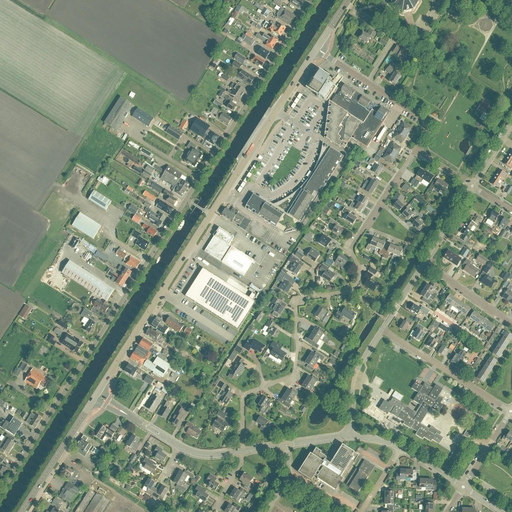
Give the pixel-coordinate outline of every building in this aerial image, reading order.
[(301,8),(303,4),(296,0),(291,0),(289,3),(299,9),(299,7),(301,8)] [(403,12),(414,9),(419,0),(391,0),(393,6),(403,12)] [(259,9),(262,11),(268,15),(270,12),(261,7),(259,9)] [(282,14),(293,21),(295,17),(294,16),(295,15),(285,9),(284,11),(281,9),(279,12),(282,14)] [(291,25),(293,21),(282,14),(279,12),(277,15),(278,16),(280,17),(279,19),(288,25),(289,24),(291,25)] [(271,25),(283,32),(285,29),(279,24),(278,25),(273,22),(271,25)] [(283,32),(271,25),(270,24),(266,30),(272,34),(273,32),(280,36),(283,32)] [(373,39),(377,33),(370,29),(367,35),(363,32),(358,39),(367,44),(371,38),(373,39)] [(275,45),(262,37),(257,34),(255,37),(266,44),(265,46),(272,50),(275,45)] [(262,37),(275,45),(278,40),(271,35),(269,38),(264,35),(262,37)] [(251,47),(255,42),(246,37),(243,42),(251,47)] [(265,60),(270,53),(262,48),(257,55),(265,60)] [(399,58),(404,51),(400,48),(395,55),(399,58)] [(243,65),(246,60),(237,54),(234,59),(243,65)] [(262,67),(265,62),(255,55),(251,60),(256,63),(254,65),(258,67),(259,65),(262,67)] [(240,70),(242,66),(235,61),(232,66),(240,70)] [(395,86),(401,77),(395,73),(396,72),(390,66),(386,70),(392,76),(389,82),(395,86)] [(311,80),(306,89),(317,96),(316,97),(318,98),(319,97),(326,102),(335,89),(333,88),(333,87),(331,86),(335,80),(333,78),(332,81),(328,79),(329,77),(319,70),(315,76),(316,77),(313,81),(311,80)] [(250,86),(254,79),(242,71),(237,78),(250,86)] [(227,82),(229,79),(220,73),(218,77),(227,82)] [(230,88),(233,90),(243,96),(246,92),(233,83),(230,88)] [(379,107),(344,85),(338,96),(336,95),(331,103),(326,139),(339,147),(340,146),(345,149),(362,123),(364,124),(354,139),(368,148),(389,114),(387,112),(388,111),(380,105),(379,107)] [(240,101),(243,96),(233,90),(232,92),(228,90),(227,92),(240,101)] [(218,96),(220,97),(222,99),(223,98),(227,101),(225,104),(228,106),(227,108),(233,112),(237,107),(232,104),(234,100),(221,92),(218,96)] [(117,132),(134,106),(121,98),(104,123),(117,132)] [(483,100),(478,108),(485,113),(490,105),(483,100)] [(148,127),(154,119),(138,108),(132,117),(148,127)] [(215,121),(226,127),(230,121),(224,118),(226,115),(219,110),(215,115),(218,117),(215,121)] [(168,118),(162,125),(166,128),(171,120),(168,118)] [(209,135),(206,133),(210,126),(198,118),(190,130),(206,140),(205,141),(214,146),(220,137),(211,131),(209,135)] [(400,127),(408,133),(409,134),(411,130),(410,130),(412,128),(403,122),(400,127)] [(179,139),(183,134),(170,126),(167,131),(179,139)] [(396,133),(405,138),(408,133),(400,127),(399,127),(398,130),(396,133)] [(406,138),(405,138),(396,133),(393,138),(402,143),(403,142),(406,138)] [(129,145),(138,150),(140,147),(131,142),(129,145)] [(194,167),(202,155),(195,150),(197,146),(190,142),(187,148),(191,150),(184,161),(185,161),(185,163),(188,165),(189,164),(194,167)] [(297,233),(328,184),(327,183),(344,157),(323,144),(323,143),(321,150),(320,157),(317,163),(314,170),(311,175),(307,181),(302,186),(297,191),(292,195),(286,199),(280,202),(273,205),(259,196),(258,198),(253,195),(245,208),(285,234),(295,231),(297,233)] [(389,149),(398,154),(398,155),(400,151),(401,149),(392,144),(389,149)] [(386,154),(395,159),(398,154),(389,149),(389,148),(387,151),(388,151),(386,154)] [(149,157),(152,159),(154,155),(143,149),(141,152),(149,157)] [(395,159),(386,154),(383,159),(391,164),(393,162),(393,163),(395,159)] [(377,175),(381,169),(377,166),(379,164),(371,159),(369,163),(375,167),(374,169),(372,168),(370,171),(377,175)] [(152,175),(155,171),(148,166),(145,170),(152,175)] [(165,172),(163,175),(176,183),(177,184),(176,186),(185,192),(190,185),(180,179),(183,175),(169,166),(165,172)] [(364,177),(365,174),(357,168),(355,171),(364,177)] [(425,172),(420,169),(416,176),(414,179),(421,184),(423,180),(429,184),(434,176),(426,171),(425,172)] [(496,177),(500,180),(502,177),(504,178),(507,175),(500,170),(496,177)] [(150,180),(152,176),(145,171),(142,175),(150,180)] [(176,183),(163,175),(160,179),(173,187),(171,189),(173,190),(172,191),(182,197),(185,192),(176,186),(177,184),(176,183)] [(498,184),(500,180),(496,177),(491,184),(498,189),(500,185),(498,184)] [(109,181),(104,178),(102,180),(99,178),(97,181),(106,186),(109,181)] [(448,186),(438,179),(437,182),(434,181),(428,190),(432,192),(435,187),(440,190),(439,193),(442,195),(443,195),(444,193),(444,192),(448,186)] [(365,184),(374,190),(378,184),(372,181),(371,184),(366,181),(365,184)] [(160,194),(164,189),(153,182),(150,188),(160,194)] [(371,195),(374,190),(365,184),(363,186),(365,188),(363,190),(371,195)] [(406,193),(410,189),(405,185),(402,190),(406,193)] [(174,206),(177,201),(171,197),(173,194),(166,190),(163,194),(168,198),(166,201),(174,206)] [(106,211),(112,202),(95,191),(89,201),(106,211)] [(358,203),(364,207),(368,200),(363,197),(364,196),(358,193),(357,195),(361,198),(358,203)] [(393,200),(396,203),(393,206),(399,211),(404,206),(400,203),(404,197),(397,193),(393,200)] [(154,203),(157,199),(149,194),(147,198),(154,203)] [(170,216),(174,210),(160,201),(156,207),(170,216)] [(364,207),(358,203),(357,206),(352,203),(349,208),(355,211),(355,210),(360,213),(364,207)] [(135,216),(139,210),(131,205),(128,211),(135,216)] [(239,212),(233,208),(231,212),(226,208),(221,215),(232,222),(233,221),(240,226),(239,227),(245,231),(251,222),(238,214),(239,212)] [(353,225),(357,219),(348,214),(350,211),(345,208),(342,212),(348,216),(345,221),(353,225)] [(414,219),(419,214),(415,210),(412,213),(407,209),(403,214),(409,220),(411,217),(414,219)] [(149,214),(163,223),(167,218),(160,213),(158,215),(157,215),(151,211),(149,214)] [(496,220),(499,215),(493,212),(488,220),(491,222),(493,224),(496,220)] [(93,240),(101,227),(80,214),(72,227),(93,240)] [(153,224),(155,226),(160,229),(163,223),(149,214),(151,215),(148,220),(148,221),(151,222),(153,223),(153,224)] [(419,214),(414,219),(416,221),(413,224),(416,226),(415,227),(417,229),(418,228),(419,229),(423,225),(419,221),(422,217),(419,214)] [(135,216),(132,220),(138,224),(141,220),(135,216)] [(467,229),(470,231),(470,230),(473,232),(477,226),(476,225),(478,222),(480,223),(483,220),(476,216),(472,223),(468,220),(465,226),(468,228),(467,229)] [(507,227),(510,222),(504,219),(501,224),(499,227),(504,230),(506,227),(507,227)] [(333,221),(331,224),(334,226),(331,231),(340,237),(343,231),(336,227),(338,224),(333,221)] [(482,223),(484,227),(491,232),(493,229),(482,222),(482,223)] [(153,238),(157,232),(150,227),(150,228),(147,226),(144,224),(142,227),(145,229),(148,231),(146,233),(153,238)] [(470,231),(467,229),(468,228),(465,226),(460,233),(464,236),(461,240),(464,242),(467,238),(468,237),(467,236),(467,235),(470,231)] [(502,239),(503,237),(506,232),(504,231),(500,236),(495,232),(497,228),(496,227),(492,233),(502,239)] [(230,236),(222,231),(221,230),(220,230),(219,231),(218,231),(217,232),(204,252),(243,277),(253,261),(229,245),(234,238),(232,237),(231,238),(230,237),(230,236)] [(331,233),(327,231),(325,236),(332,239),(334,235),(330,233),(331,233)] [(138,232),(134,238),(138,240),(136,245),(141,248),(141,249),(145,251),(148,247),(147,247),(150,243),(140,237),(142,235),(138,232)] [(128,240),(130,238),(125,234),(123,237),(127,240),(126,242),(129,244),(131,242),(128,240)] [(326,248),(331,241),(323,235),(318,243),(326,248)] [(376,248),(379,240),(373,238),(370,245),(369,244),(365,250),(369,252),(371,247),(372,246),(376,248)] [(383,256),(385,250),(382,249),(385,243),(379,240),(376,248),(380,249),(378,254),(383,256)] [(86,254),(88,249),(80,245),(77,251),(86,254)] [(393,255),(396,247),(390,245),(387,251),(385,250),(383,256),(382,258),(387,260),(389,255),(388,255),(389,253),(393,255)] [(396,247),(393,255),(397,256),(395,262),(399,264),(402,257),(400,256),(402,250),(396,247)] [(465,248),(460,256),(465,259),(469,252),(465,248)] [(304,253),(299,250),(299,249),(294,256),(301,260),(304,256),(302,256),(304,253)] [(314,262),(320,254),(312,249),(306,257),(314,262)] [(124,260),(127,255),(119,250),(116,254),(124,260)] [(456,267),(461,260),(448,251),(444,258),(456,267)] [(344,270),(345,270),(345,269),(346,268),(346,267),(345,266),(348,260),(340,255),(335,263),(341,267),(341,268),(341,269),(342,269),(342,270),(343,270),(344,270)] [(479,255),(476,260),(484,265),(487,260),(479,255)] [(293,264),(288,271),(296,276),(302,267),(297,263),(299,261),(292,256),(289,262),(293,264)] [(136,269),(140,263),(131,257),(126,264),(131,267),(131,266),(136,269)] [(331,267),(334,262),(328,258),(325,263),(331,267)] [(474,277),(478,271),(469,264),(470,263),(466,260),(462,266),(465,268),(463,271),(468,274),(468,273),(474,277)] [(106,305),(110,298),(114,290),(69,261),(62,273),(104,300),(102,303),(98,300),(93,307),(105,314),(109,307),(106,305)] [(121,265),(118,270),(123,273),(122,274),(125,276),(126,275),(129,277),(132,273),(126,269),(121,265)] [(329,283),(335,275),(328,270),(329,268),(323,265),(319,271),(324,274),(322,278),(329,283)] [(198,296),(194,302),(238,330),(255,302),(253,300),(255,296),(252,293),(249,298),(203,269),(199,275),(202,278),(193,293),(198,296)] [(110,270),(108,274),(110,276),(112,274),(125,283),(129,277),(126,275),(125,276),(122,274),(120,277),(119,276),(110,270)] [(289,278),(281,273),(278,277),(284,281),(279,289),(287,294),(292,286),(287,282),(289,278)] [(374,292),(378,285),(370,280),(373,276),(367,273),(363,279),(367,281),(364,286),(368,288),(374,292)] [(504,273),(501,278),(505,282),(509,276),(504,273)] [(110,276),(113,278),(111,281),(116,284),(122,288),(125,283),(112,274),(110,276)] [(490,289),(495,282),(485,275),(480,283),(485,286),(486,285),(490,289)] [(366,295),(368,290),(360,287),(361,285),(357,283),(354,290),(366,295)] [(508,302),(511,295),(511,292),(510,292),(511,289),(511,287),(511,286),(511,285),(509,283),(505,288),(508,290),(502,298),(508,302)] [(251,284),(250,286),(254,289),(261,293),(262,291),(260,290),(255,287),(253,285),(251,284)] [(423,290),(435,298),(436,296),(433,292),(434,290),(437,292),(439,289),(432,284),(430,287),(427,285),(423,290)] [(434,300),(435,298),(423,290),(420,296),(423,298),(422,301),(429,305),(431,302),(427,300),(430,297),(434,300)] [(450,305),(455,299),(450,295),(445,302),(450,305)] [(265,311),(271,303),(266,299),(260,308),(265,311)] [(273,305),(270,309),(272,310),(274,312),(272,315),(277,318),(280,315),(280,316),(285,308),(279,305),(281,302),(275,299),(272,303),(275,305),(274,306),(273,305)] [(455,309),(460,303),(455,299),(450,305),(450,306),(448,309),(450,310),(452,307),(455,309)] [(89,303),(85,308),(91,314),(96,309),(89,303)] [(461,313),(465,306),(460,303),(455,309),(461,313)] [(420,309),(414,305),(411,311),(417,315),(420,312),(426,316),(429,311),(422,307),(420,309)] [(465,306),(461,313),(466,316),(471,310),(465,306)] [(327,324),(329,319),(326,317),(328,313),(320,308),(315,316),(327,324)] [(356,315),(345,308),(341,314),(338,312),(334,318),(340,321),(343,316),(351,321),(356,315)] [(83,312),(81,316),(84,318),(81,323),(84,324),(83,326),(85,327),(83,330),(89,334),(95,324),(90,320),(91,318),(83,312)] [(474,322),(479,316),(474,312),(469,319),(474,322)] [(480,326),(484,319),(479,316),(474,322),(480,326)] [(164,335),(168,328),(163,325),(164,324),(161,322),(161,321),(161,320),(157,317),(151,326),(164,335)] [(192,332),(169,317),(165,323),(180,332),(180,331),(189,337),(192,332)] [(412,323),(407,319),(405,323),(404,322),(399,329),(404,332),(409,325),(410,326),(412,323)] [(485,330),(490,323),(484,319),(480,326),(485,330)] [(268,328),(266,332),(268,334),(275,338),(279,332),(273,328),(275,325),(269,321),(266,327),(268,328)] [(58,324),(67,330),(68,327),(60,322),(58,324)] [(490,323),(485,330),(490,333),(495,327),(490,323)] [(419,341),(424,334),(421,332),(424,328),(418,324),(415,329),(417,331),(413,337),(419,341)] [(165,342),(167,340),(149,329),(145,335),(162,345),(164,342),(165,342)] [(315,329),(312,335),(320,340),(323,334),(324,335),(326,332),(320,329),(318,331),(315,329)] [(503,338),(509,342),(511,337),(511,336),(506,332),(503,338)] [(64,339),(80,349),(83,344),(78,340),(77,341),(67,334),(64,339)] [(312,335),(309,340),(311,341),(309,344),(318,349),(319,346),(317,345),(320,340),(312,335)] [(52,341),(54,339),(51,337),(47,342),(50,344),(54,346),(56,343),(52,341)] [(437,343),(439,344),(442,339),(440,338),(438,337),(437,339),(435,341),(431,338),(426,346),(432,350),(437,343)] [(506,347),(509,342),(503,338),(499,343),(506,347)] [(77,354),(80,349),(64,339),(62,344),(72,350),(71,350),(77,354)] [(157,352),(151,348),(153,345),(143,339),(139,345),(149,352),(149,351),(155,355),(157,352)] [(265,346),(255,340),(251,345),(247,343),(244,348),(249,351),(251,348),(256,351),(257,350),(261,353),(265,346)] [(282,361),(286,354),(280,350),(282,347),(273,341),(269,348),(272,350),(269,355),(277,360),(278,359),(282,361)] [(453,350),(458,343),(456,342),(454,345),(452,344),(450,348),(448,351),(442,347),(438,354),(444,357),(447,352),(451,354),(453,350)] [(502,353),(506,347),(499,343),(496,349),(502,353)] [(144,358),(148,352),(138,346),(135,352),(144,358)] [(499,358),(502,353),(496,349),(492,354),(499,358)] [(299,360),(305,353),(302,351),(297,358),(299,360)] [(453,363),(456,365),(460,359),(462,361),(466,354),(461,351),(458,356),(455,354),(451,362),(450,363),(452,364),(453,363)] [(142,366),(146,360),(142,358),(142,357),(134,352),(130,359),(142,366)] [(164,362),(167,358),(157,352),(155,355),(158,357),(158,358),(164,362)] [(233,352),(228,359),(232,362),(237,354),(233,352)] [(309,358),(317,363),(319,359),(322,362),(325,358),(316,352),(315,355),(312,353),(309,358)] [(170,365),(157,357),(153,364),(147,360),(143,366),(152,372),(152,371),(162,378),(170,365)] [(487,363),(493,367),(497,362),(490,357),(487,363)] [(230,374),(228,377),(229,378),(231,379),(232,379),(233,376),(237,379),(244,367),(241,365),(244,361),(238,358),(234,364),(236,365),(230,374)] [(313,368),(317,363),(309,358),(305,363),(308,365),(306,368),(312,372),(314,369),(313,368)] [(26,374),(30,368),(23,363),(19,369),(26,374)] [(490,372),(493,367),(487,363),(483,368),(490,372)] [(137,370),(129,365),(124,372),(133,377),(136,373),(140,375),(142,372),(138,369),(137,370)] [(487,378),(490,372),(483,368),(480,373),(487,378)] [(45,388),(50,381),(44,378),(45,377),(33,369),(24,382),(37,390),(40,385),(45,388)] [(483,383),(487,378),(480,373),(477,379),(475,377),(472,381),(478,384),(480,381),(483,383)] [(147,375),(143,381),(151,386),(155,380),(147,375)] [(305,382),(313,387),(317,382),(319,380),(313,376),(311,378),(309,377),(305,382)] [(310,392),(313,387),(305,382),(302,387),(305,389),(303,391),(309,395),(311,393),(310,392)] [(226,405),(233,395),(230,393),(232,390),(221,383),(218,387),(225,391),(219,400),(226,405)] [(423,387),(416,383),(412,389),(418,393),(413,401),(421,406),(416,413),(393,398),(389,404),(384,401),(379,410),(388,415),(389,412),(391,413),(391,414),(405,423),(403,425),(411,430),(411,429),(417,433),(416,435),(423,440),(424,438),(431,442),(432,441),(439,445),(443,439),(440,436),(441,433),(431,427),(429,430),(421,424),(431,408),(438,413),(443,406),(435,401),(443,389),(436,386),(434,390),(425,384),(423,387)] [(285,395),(293,400),(296,395),(297,396),(299,393),(293,389),(291,392),(288,390),(285,395)] [(403,397),(395,392),(391,397),(400,402),(403,397)] [(156,394),(155,397),(153,396),(146,408),(153,412),(160,401),(157,399),(159,396),(156,394)] [(290,405),(293,400),(285,395),(282,400),(284,402),(283,405),(289,409),(290,406),(290,405)] [(265,413),(269,408),(266,406),(269,401),(263,397),(258,405),(261,407),(260,410),(261,411),(260,413),(263,415),(265,413)] [(165,420),(170,411),(166,408),(169,404),(165,401),(162,406),(164,407),(159,416),(165,420)] [(190,414),(195,406),(191,403),(186,412),(190,414)] [(177,427),(183,417),(180,415),(183,410),(178,407),(174,413),(176,414),(170,423),(177,427)] [(34,415),(32,413),(26,422),(30,425),(35,429),(42,418),(35,414),(34,415)] [(268,434),(271,429),(266,425),(268,422),(260,417),(256,423),(262,426),(260,429),(268,434)] [(467,438),(478,420),(474,417),(463,435),(467,438)] [(22,424),(15,419),(14,418),(10,425),(4,421),(0,426),(0,427),(14,436),(22,424)] [(227,424),(219,419),(218,419),(216,422),(215,422),(214,423),(212,426),(212,427),(215,429),(216,429),(216,428),(222,432),(223,432),(225,429),(226,429),(226,428),(228,426),(227,424)] [(197,439),(201,432),(192,427),(193,426),(188,422),(184,428),(188,431),(187,433),(191,436),(197,439)] [(107,429),(101,425),(95,436),(102,441),(106,435),(111,438),(115,433),(109,429),(108,429),(107,429)] [(510,442),(511,439),(511,433),(509,432),(507,436),(505,434),(502,439),(505,441),(506,439),(510,442)] [(90,441),(88,439),(83,436),(81,439),(76,447),(78,449),(77,452),(85,457),(93,444),(90,441)] [(137,444),(139,440),(132,436),(128,442),(126,445),(136,452),(139,446),(137,444)] [(3,438),(1,441),(5,444),(12,449),(15,444),(8,439),(7,442),(5,441),(6,440),(3,438)] [(12,449),(5,444),(2,442),(0,445),(3,448),(2,450),(9,454),(12,449)] [(453,460),(463,444),(459,442),(449,457),(453,460)] [(326,458),(321,454),(321,453),(322,452),(316,449),(315,450),(312,455),(311,454),(310,454),(307,459),(303,465),(300,470),(298,473),(299,473),(311,481),(315,483),(315,484),(318,479),(337,490),(358,456),(359,456),(346,448),(342,445),(332,462),(326,458)] [(163,463),(167,457),(161,453),(163,450),(157,447),(154,453),(157,455),(155,458),(163,463)] [(153,474),(156,468),(153,466),(155,463),(146,458),(142,465),(145,467),(144,469),(153,474)] [(358,494),(375,467),(364,461),(358,470),(356,469),(346,485),(349,487),(349,488),(358,494)] [(73,470),(65,465),(62,468),(63,468),(61,472),(64,474),(64,475),(68,478),(68,479),(74,483),(75,482),(74,481),(79,473),(73,469),(73,470)] [(129,469),(138,475),(141,470),(132,465),(129,469)] [(406,479),(406,471),(400,470),(400,472),(396,472),(396,474),(396,481),(402,481),(406,481),(406,479)] [(177,477),(185,482),(188,476),(192,479),(194,476),(187,472),(185,474),(180,471),(177,477)] [(406,471),(406,479),(410,479),(410,481),(412,481),(415,481),(416,481),(416,475),(412,475),(413,471),(406,471)] [(249,492),(253,486),(250,484),(253,479),(244,473),(240,480),(244,483),(241,487),(249,492)] [(214,483),(216,479),(210,475),(206,482),(210,484),(208,487),(215,492),(219,486),(214,483)] [(181,487),(185,482),(177,477),(174,482),(179,486),(177,488),(184,493),(186,490),(181,487)] [(152,497),(156,490),(152,488),(155,483),(149,479),(144,487),(148,490),(146,493),(152,497)] [(426,489),(426,480),(419,480),(419,484),(417,484),(416,484),(416,490),(421,490),(421,488),(426,489)] [(432,480),(426,480),(426,489),(425,491),(430,491),(435,491),(436,481),(432,480)] [(85,491),(86,488),(76,482),(74,484),(85,491)] [(79,494),(81,491),(68,483),(60,496),(70,503),(76,493),(79,494)] [(156,490),(152,497),(157,500),(160,496),(164,499),(169,491),(162,487),(159,492),(156,490)] [(204,503),(208,497),(202,493),(204,490),(198,487),(194,493),(197,495),(196,497),(199,499),(199,501),(199,502),(200,503),(201,503),(202,501),(204,503)] [(242,497),(245,492),(241,489),(239,492),(234,489),(230,497),(235,500),(234,501),(238,503),(241,499),(238,497),(240,495),(242,497)] [(385,499),(395,499),(395,494),(398,494),(398,489),(389,489),(389,492),(385,492),(385,499)] [(95,511),(101,503),(89,495),(80,509),(84,511),(95,511)] [(59,511),(58,511),(61,506),(60,506),(62,503),(55,499),(52,505),(57,508),(55,510),(54,509),(51,511),(48,511),(47,511),(46,511),(59,511)] [(395,499),(385,499),(385,505),(387,505),(386,508),(388,509),(393,509),(395,509),(395,503),(393,503),(393,499),(395,499)] [(425,510),(434,510),(434,504),(433,504),(433,500),(423,500),(423,501),(423,503),(423,506),(422,506),(422,510),(425,510)]
